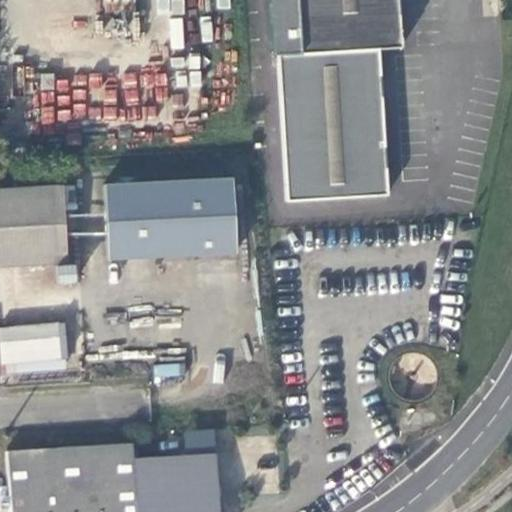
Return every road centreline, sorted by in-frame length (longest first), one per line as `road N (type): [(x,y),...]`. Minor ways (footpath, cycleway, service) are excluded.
road 1 (tertiary): [(511,388),(484,430),(405,511)]
road 2 (residential): [(125,404),(0,412)]
